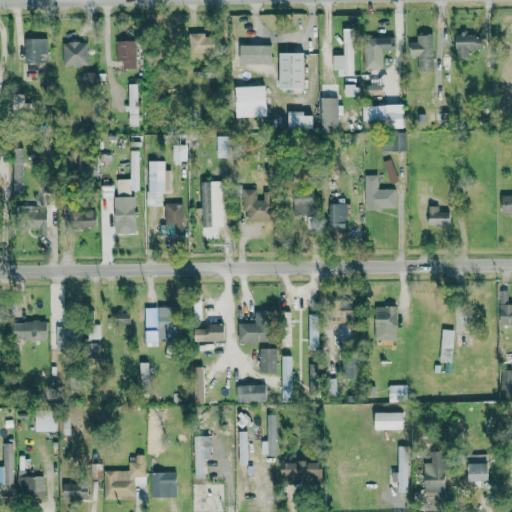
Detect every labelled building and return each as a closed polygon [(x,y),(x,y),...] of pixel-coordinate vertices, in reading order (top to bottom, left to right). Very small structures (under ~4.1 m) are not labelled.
[(353,27),(343,27),(343,54),(334,54),(334,76),(354,75),(353,27)] [(417,55),(418,71),(434,71),(433,33),(417,33),(417,41),(409,41),(410,55),(417,55)] [(467,56),(467,49),(480,49),(481,34),(456,33),(455,56),(467,56)] [(393,36),(363,37),(365,68),(383,68),(382,50),(393,49),(393,36)] [(25,62),(41,62),(41,53),(47,53),(47,38),(25,38),(25,62)] [(136,68),(135,40),(116,40),(116,60),(122,60),(122,68),(136,68)] [(62,42),(63,65),(88,64),(88,41),(62,42)] [(250,62),(272,61),(271,46),(249,47),(250,62)] [(304,52),(280,51),(279,88),(303,88),(304,52)] [(96,71),(82,71),(83,84),(96,84),(96,71)] [(137,83),(128,83),(129,125),(139,125),(137,83)] [(344,96),(355,96),(355,83),(344,84),(344,96)] [(382,84),(365,85),(366,94),(382,93),(382,84)] [(235,86),(236,117),(266,116),(265,85),(235,86)] [(321,97),(322,131),(338,130),(337,97),(321,97)] [(363,105),(363,120),(387,119),(386,104),(363,105)] [(289,128),(313,127),(313,112),(288,112),(289,128)] [(406,150),(405,133),(381,133),(381,150),(406,150)] [(217,135),(216,157),(228,157),(229,136),(217,135)] [(173,160),(187,160),(187,144),(172,144),(173,160)] [(23,147),(13,147),(13,193),(23,193),(23,147)] [(130,178),(116,179),(117,195),(131,195),(131,190),(139,190),(138,150),(130,150),(130,178)] [(79,176),(99,176),(98,156),(78,157),(79,176)] [(165,160),(148,160),(148,191),(167,191),(168,170),(165,170),(165,160)] [(396,208),(396,188),(378,189),(378,174),(365,174),(365,208),(396,208)] [(222,180),(201,181),(201,227),(223,226),(222,180)] [(256,188),(244,189),(244,221),(270,220),(270,191),(263,191),(263,199),(257,199),(256,188)] [(501,213),(511,213),(511,194),(501,195),(501,213)] [(115,233),(135,233),(135,195),(114,196),(115,233)] [(294,197),(294,212),(302,212),(302,197),(294,197)] [(181,202),(165,203),(166,234),(182,233),(181,202)] [(329,203),(329,230),(346,230),(346,202),(329,203)] [(47,211),(37,210),(37,205),(16,205),(15,227),(38,228),(37,234),(46,234),(47,211)] [(438,206),(428,205),(428,226),(450,227),(450,212),(438,211),(438,206)] [(95,209),(66,208),(65,228),(94,228),(95,209)] [(511,305),(507,305),(507,290),(499,290),(500,325),(511,324),(511,305)] [(332,325),(354,324),(353,299),(331,300),(332,325)] [(145,341),(177,341),(176,306),(144,307),(145,341)] [(375,339),(397,340),(397,306),(375,306),(375,339)] [(129,312),(113,313),(114,324),(130,323),(129,312)] [(308,342),(318,342),(318,314),(309,314),(308,342)] [(238,323),(238,342),(270,342),(270,317),(255,317),(256,322),(238,323)] [(47,320),(23,320),(23,323),(14,323),(14,331),(46,332),(47,320)] [(194,341),(224,341),(224,323),(209,323),(209,328),(194,328),(194,341)] [(100,324),(88,324),(88,338),(100,338),(100,324)] [(55,348),(79,349),(79,327),(55,327),(55,348)] [(441,345),(453,345),(454,329),(442,329),(441,345)] [(84,340),(83,359),(99,359),(100,341),(84,340)] [(260,372),(277,371),(276,347),(259,348),(260,372)] [(291,401),(291,356),(281,356),(282,401),(291,401)] [(355,377),(355,357),(342,358),(342,377),(355,377)] [(319,363),(308,363),(309,395),(320,394),(319,363)] [(205,366),(193,366),(193,404),(206,404),(205,366)] [(237,402),(266,401),(265,384),(236,385),(237,402)] [(389,385),(389,401),(407,401),(406,384),(389,385)] [(35,431),(56,431),(56,410),(36,410),(35,431)] [(404,429),(403,411),(375,412),(375,430),(404,429)] [(210,435),(194,436),(195,478),(205,477),(204,458),(210,458),(210,435)] [(12,443),(3,443),(4,484),(13,484),(12,443)] [(408,492),(407,445),(398,446),(398,472),(391,472),(391,482),(398,482),(398,492),(408,492)] [(423,462),(424,492),(446,492),(445,459),(441,460),(441,451),(431,451),(431,462),(423,462)] [(489,480),(488,454),(468,454),(469,481),(489,480)] [(103,470),(104,499),(134,499),(134,476),(146,476),(145,455),(129,455),(129,470),(103,470)] [(323,461),(281,461),(281,481),(322,482),(323,461)] [(239,500),(248,500),(247,466),(239,466),(239,500)] [(151,497),(176,496),(176,471),(150,472),(151,497)] [(17,476),(17,497),(43,497),(43,476),(17,476)] [(63,497),(87,498),(88,483),(63,482),(63,497)]
